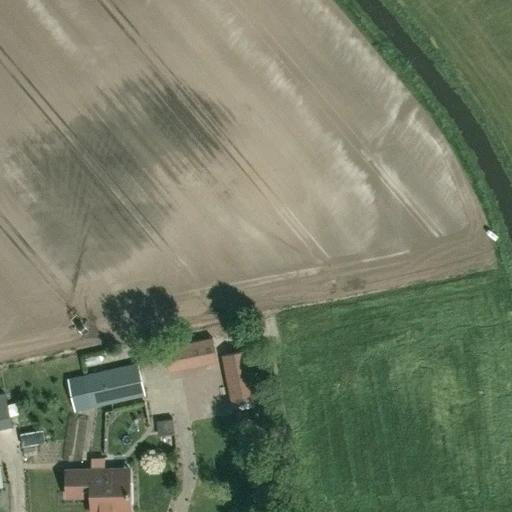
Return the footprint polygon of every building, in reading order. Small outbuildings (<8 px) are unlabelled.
[(211,338),(175,345),(178,363),(215,356),(211,338)] [(232,404),(257,398),(247,350),(222,355),(232,404)] [(104,369),(144,360),(142,352),(102,361),(104,369)] [(13,425),(145,394),(139,363),(101,372),(13,392),(6,393),(13,425)] [(0,430),(12,428),(5,394),(4,393),(0,394),(0,430)] [(106,467),(106,457),(92,458),(93,469),(67,470),(67,496),(92,495),(93,509),(105,508),(105,511),(130,511),(130,476),(115,476),(115,467),(106,467)]
